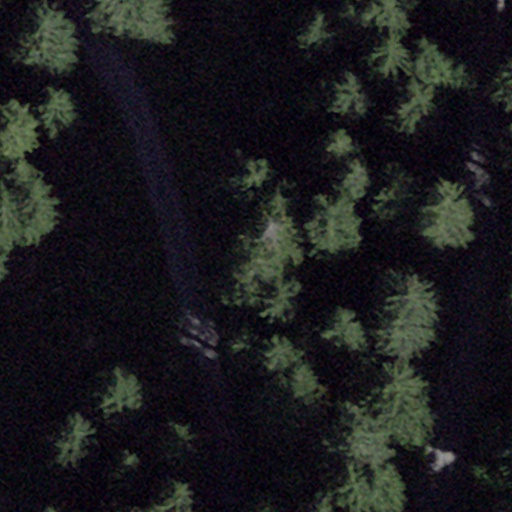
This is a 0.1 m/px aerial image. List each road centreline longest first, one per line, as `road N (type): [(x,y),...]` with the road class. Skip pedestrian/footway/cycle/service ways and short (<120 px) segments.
road 1 (track): [(228,511),(225,462),(134,106),(84,23),(54,0)]
road 2 (track): [(495,0),(432,511)]
